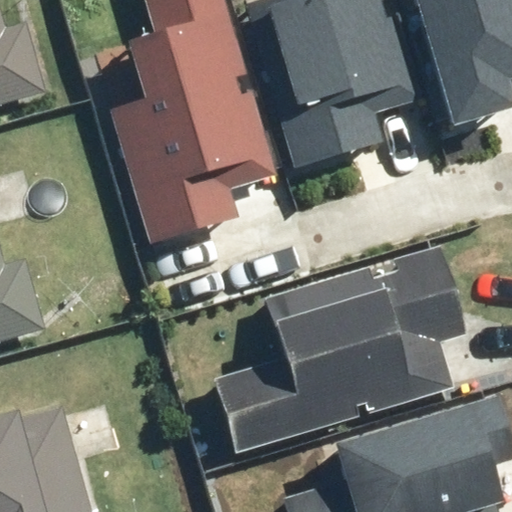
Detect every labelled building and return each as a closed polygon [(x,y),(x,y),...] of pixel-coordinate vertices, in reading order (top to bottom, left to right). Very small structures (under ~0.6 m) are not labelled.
[(110,105),(148,236),(241,209),(233,180),(274,169),(225,0),(151,0),(160,28),(128,37),(145,95),(110,105)] [(423,88),(396,0),(253,0),(300,153),(388,127),(381,101),(423,88)] [(511,0),(413,0),(445,119),(511,101),(502,69),(511,65),(511,0)] [(0,118),(41,109),(22,18),(0,23),(0,118)] [(200,383),(223,458),(449,391),(435,345),(460,338),(434,248),(252,302),(270,362),(200,383)] [(0,357),(43,347),(25,267),(0,273),(0,357)] [(274,509),(274,511),(488,511),(491,511),(481,477),(500,472),(479,395),(316,441),(330,494),(274,509)] [(0,511),(82,511),(56,412),(54,406),(0,420),(0,511)]
